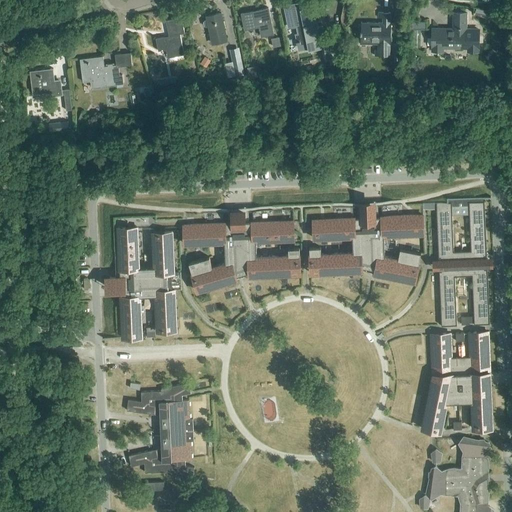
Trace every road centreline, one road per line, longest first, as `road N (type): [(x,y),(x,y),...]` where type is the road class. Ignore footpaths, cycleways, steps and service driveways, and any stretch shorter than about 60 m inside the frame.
road 1 (residential): [(511,399),(502,372),(489,178),(112,190),(92,204)]
road 2 (residential): [(96,334),(105,511)]
road 3 (residential): [(92,204),(96,334)]
road 4 (unclassified): [(115,1),(38,29),(0,33)]
